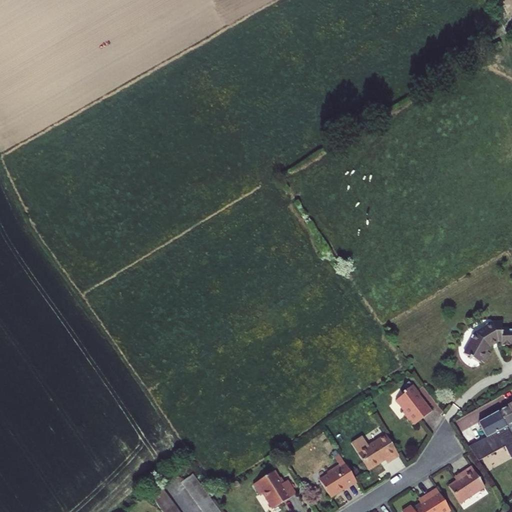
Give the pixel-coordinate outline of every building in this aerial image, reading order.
[(474,328),(463,349),(467,354),(471,354),(478,358),(483,357),(488,348),(486,348),(485,346),(489,339),(495,337),(501,337),(500,341),(511,340),(511,324),(501,325),(500,319),(488,318),(484,320),(484,322),(474,328)] [(395,400),(403,411),(402,411),(413,425),(431,411),(422,399),(421,400),(417,395),(418,394),(418,392),(412,384),(402,392),(403,394),(395,400)] [(500,412),(511,434),(511,411),(509,406),(499,411),(500,412)] [(481,423),(491,440),(497,451),(506,446),(511,455),(511,434),(500,412),(481,423)] [(461,433),(472,451),(491,440),(481,423),(480,422),(461,433)] [(388,461),(400,453),(386,433),(368,445),(362,436),(353,442),(359,451),(358,452),(369,469),(386,458),(388,461)] [(331,497),(358,481),(339,453),(335,456),(340,463),(327,472),(328,475),(320,480),(331,497)] [(485,486),(472,466),(460,473),(462,476),(459,478),(450,484),(462,502),(485,486)] [(182,483),(186,488),(197,480),(193,475),(182,483)] [(290,486),(288,488),(286,490),(281,483),(276,475),(255,488),(262,499),(265,497),(274,511),(276,511),(298,498),(290,486)] [(197,480),(186,488),(190,494),(201,486),(197,480)] [(190,494),(194,499),(204,491),(201,486),(190,494)] [(150,495),(155,502),(166,494),(162,487),(150,495)] [(428,500),(422,503),(414,509),(416,511),(448,511),(452,509),(438,488),(425,496),(428,500)] [(194,499),(198,504),(208,496),(204,491),(194,499)] [(166,494),(155,502),(159,507),(170,499),(166,494)] [(208,496),(198,504),(202,510),(213,502),(208,496)] [(170,499),(159,507),(162,511),(164,511),(174,505),(170,499)] [(202,510),(203,511),(210,511),(217,508),(213,502),(202,510)]
